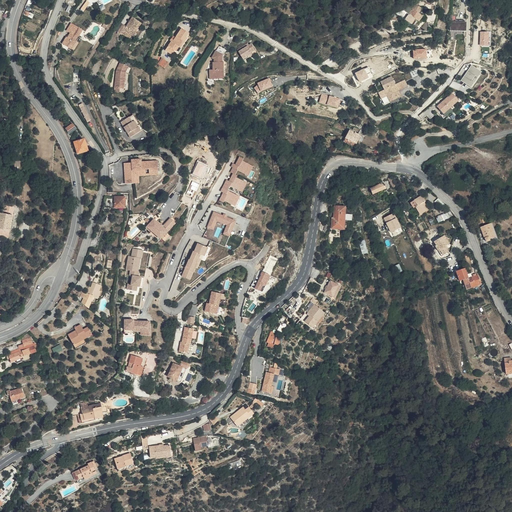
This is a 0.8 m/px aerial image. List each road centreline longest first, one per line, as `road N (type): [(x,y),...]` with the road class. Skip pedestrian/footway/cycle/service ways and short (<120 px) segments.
road 1 (residential): [(129,0),(253,29),(344,84),(372,116),(415,114),(398,133),(407,161)]
road 2 (tertiary): [(61,0),(44,65),(100,154),(105,181),(79,264),(63,268)]
road 3 (residential): [(247,333),(238,323),(249,264),(229,265),(178,309),(164,308),(182,242),(207,201)]
road 4 (secondary): [(63,268),(78,191),(69,151),(15,64),(20,0)]
road 5 (secondary): [(410,169),(356,162),(330,169),(303,275),(247,333)]
road 6 (secondary): [(247,333),(230,382),(205,408),(60,437)]
road 7 (secondary): [(511,321),(459,211),(410,169)]
road 8 (unknown): [(235,370),(210,381),(195,404),(155,407),(140,389),(155,351)]
